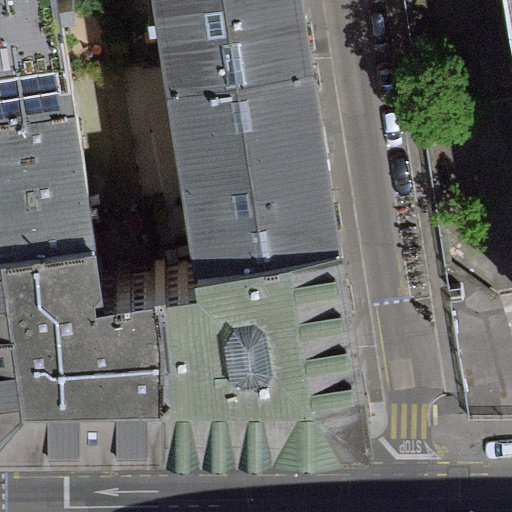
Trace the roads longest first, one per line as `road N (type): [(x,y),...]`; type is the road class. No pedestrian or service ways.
road 1 (residential): [(354,0),(416,418),(415,499)]
road 2 (tertiary): [(0,503),(415,499)]
